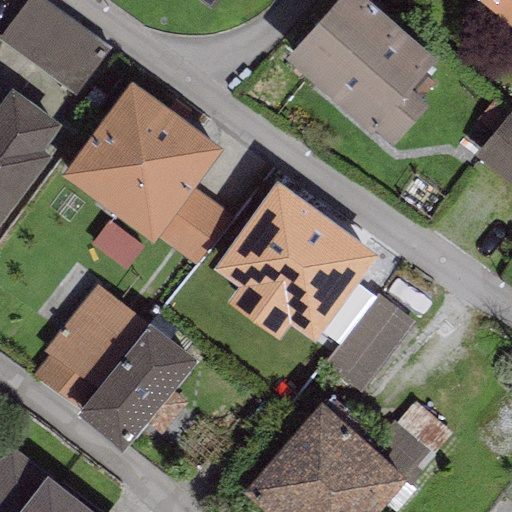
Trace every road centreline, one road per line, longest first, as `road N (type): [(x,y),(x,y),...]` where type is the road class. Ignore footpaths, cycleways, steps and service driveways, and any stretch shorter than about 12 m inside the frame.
road 1 (residential): [(78,0),(511,294)]
road 2 (residential): [(0,365),(174,511)]
